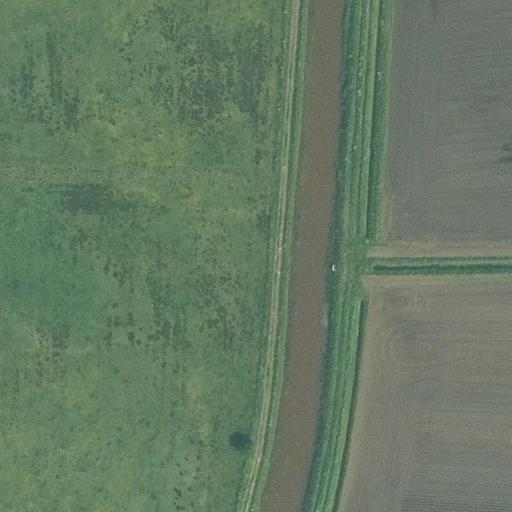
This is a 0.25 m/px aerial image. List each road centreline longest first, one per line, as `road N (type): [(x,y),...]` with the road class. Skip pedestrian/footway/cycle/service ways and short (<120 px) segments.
road 1 (track): [(234,511),(264,410),(292,0)]
road 2 (track): [(320,511),(341,393),(360,0)]
